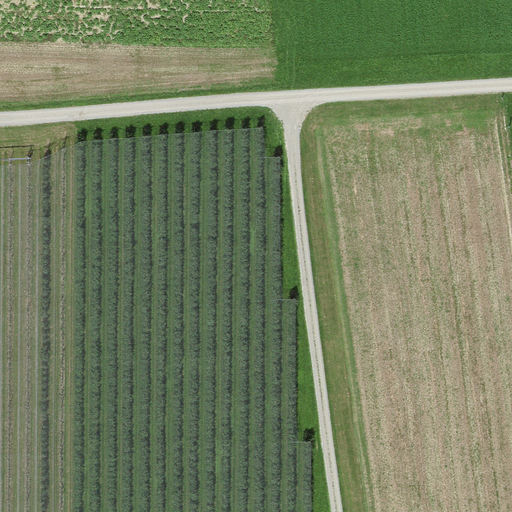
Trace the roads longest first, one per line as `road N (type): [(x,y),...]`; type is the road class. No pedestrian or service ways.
road 1 (track): [(0,118),(511,86)]
road 2 (track): [(339,511),(286,98)]
